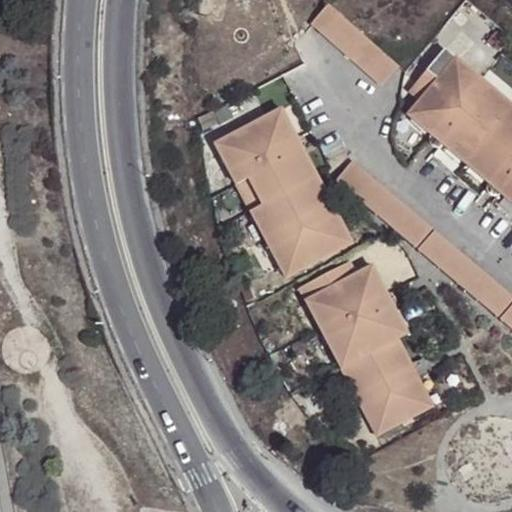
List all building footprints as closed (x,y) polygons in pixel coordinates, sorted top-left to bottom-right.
[(329,13),(312,32),(380,92),(397,72),(329,13)] [(419,108),(416,112),(438,130),(432,136),(439,142),(485,89),(445,55),(408,98),(419,108)] [(511,111),(485,89),(439,142),(445,148),(451,141),(472,159),(511,112),(511,111)] [(416,112),(407,123),(429,141),(432,136),(438,130),(416,112)] [(511,112),(472,159),(495,178),(489,185),(496,190),(511,170),(511,112)] [(256,119),(202,151),(277,282),(331,250),(317,224),(323,220),(315,207),(309,211),(279,159),(286,155),(278,142),(271,145),(256,119)] [(439,142),(432,136),(429,141),(428,142),(428,147),(431,152),(437,154),(439,153),(442,152),(445,148),(439,142)] [(278,142),(286,155),(290,153),(291,147),(288,141),(285,139),(282,139),(278,142)] [(445,148),(442,152),(463,170),(472,159),(451,141),(445,148)] [(472,159),(463,170),(486,189),(489,185),(495,178),(472,159)] [(511,170),(496,190),(502,195),(507,189),(511,192),(511,170)] [(370,180),(354,198),(431,265),(447,246),(370,180)] [(498,200),(502,195),(496,190),(489,185),(486,189),(485,190),(485,197),(488,200),(491,201),(497,201),(498,200)] [(502,195),(498,200),(511,211),(511,192),(507,189),(502,195)] [(320,204),(315,207),(323,220),(327,218),(329,215),(329,211),(327,207),(323,205),(320,204)] [(452,250),(435,269),(493,319),(510,300),(452,250)] [(373,436),(427,405),(412,379),(419,375),(411,361),(405,365),(375,313),(381,309),(373,296),(367,299),(352,273),(346,276),(339,263),(290,291),(373,436)] [(373,296),(381,309),(386,306),(387,302),(387,299),(385,295),(381,293),(378,293),(373,296)] [(511,305),(498,322),(511,334),(511,305)] [(416,358),(411,361),(419,375),(423,372),(425,367),(422,361),(419,359),(416,358)]
